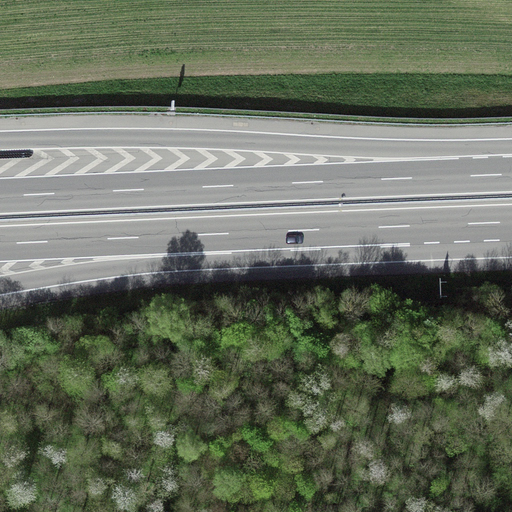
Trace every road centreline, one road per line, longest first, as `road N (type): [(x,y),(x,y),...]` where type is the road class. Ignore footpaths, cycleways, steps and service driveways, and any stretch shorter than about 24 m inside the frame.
road 1 (motorway): [(511,173),(0,195)]
road 2 (motorway): [(511,155),(180,138),(0,140)]
road 3 (motorway): [(0,283),(276,230)]
road 4 (motorway): [(0,244),(276,230)]
road 5 (motorway): [(276,230),(511,222)]
